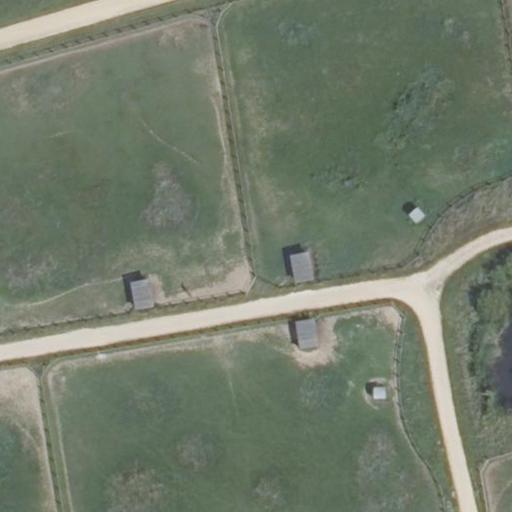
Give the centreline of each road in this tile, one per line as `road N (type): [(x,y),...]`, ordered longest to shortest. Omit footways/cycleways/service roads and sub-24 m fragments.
road 1 (track): [(0,355),(429,286)]
road 2 (track): [(462,511),(429,286)]
road 3 (track): [(0,41),(146,0)]
